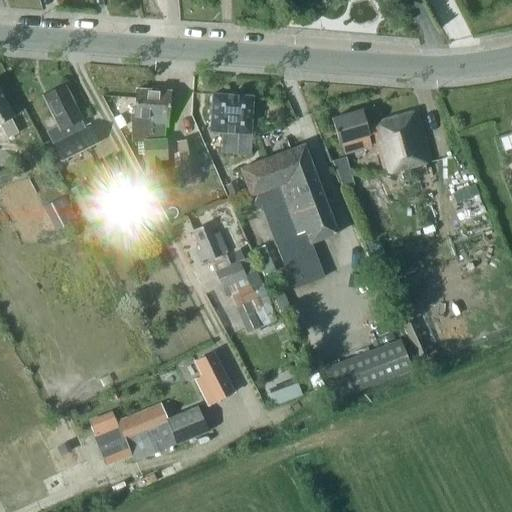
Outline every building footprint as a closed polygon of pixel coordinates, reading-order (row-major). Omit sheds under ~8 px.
[(82,128),(79,121),(80,120),(63,86),(42,96),(57,126),(45,132),(60,161),(97,143),(89,125),(82,128)] [(130,117),(131,143),(143,143),(145,176),(163,175),(163,159),(166,159),(166,141),(162,141),(163,128),(167,128),(169,92),(135,90),(133,117),(130,117)] [(0,122),(7,136),(16,131),(8,116),(12,114),(0,91),(0,122)] [(221,131),(220,145),(220,153),(236,154),(236,145),(237,132),(250,133),(251,95),(211,93),(209,131),(221,131)] [(361,110),(331,120),(339,144),(340,144),(343,154),(369,146),(366,135),(371,134),(384,175),(431,160),(415,110),(366,126),(361,110)] [(175,142),(181,177),(198,174),(192,139),(175,142)] [(302,144),(238,168),(249,196),(250,196),(254,205),(259,203),(274,242),(293,288),(324,276),(310,243),(335,233),(302,144)] [(345,157),(333,160),(341,188),(352,185),(345,157)] [(112,158),(100,165),(108,179),(120,173),(112,158)] [(0,168),(0,182),(24,175),(19,162),(0,168)] [(25,176),(36,206),(59,198),(49,168),(25,176)] [(234,182),(224,187),(230,200),(240,196),(234,182)] [(93,208),(81,185),(70,191),(81,214),(93,208)] [(63,196),(42,207),(55,231),(76,220),(63,196)] [(93,208),(81,214),(91,233),(103,227),(93,208)] [(224,295),(230,293),(240,318),(251,313),(258,328),(274,322),(246,256),(238,260),(238,259),(235,260),(225,264),(221,254),(227,252),(219,232),(214,234),(209,223),(191,230),(200,250),(195,252),(200,263),(208,260),(224,295)] [(274,271),(264,246),(253,251),(263,276),(274,271)] [(244,248),(232,253),(235,260),(238,259),(238,260),(246,256),(247,256),(244,248)] [(396,280),(384,285),(395,313),(407,308),(396,280)] [(285,329),(276,333),(280,344),(289,340),(285,329)] [(417,335),(407,339),(416,359),(425,355),(417,335)] [(328,368),(340,397),(414,367),(402,338),(328,368)] [(233,391),(213,351),(194,361),(201,375),(193,379),(206,404),(233,391)] [(296,383),(269,394),(274,406),(301,395),(296,383)] [(159,405),(115,422),(118,429),(122,439),(128,453),(129,457),(131,463),(206,433),(196,407),(165,420),(159,405)] [(113,416),(90,425),(95,438),(118,429),(115,422),(113,416)] [(122,439),(99,448),(105,463),(128,453),(122,439)] [(63,469),(80,465),(73,440),(56,445),(63,469)]
